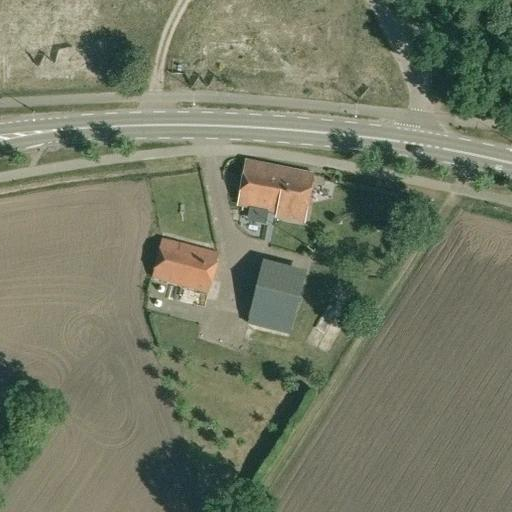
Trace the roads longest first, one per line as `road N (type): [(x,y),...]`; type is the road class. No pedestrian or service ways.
road 1 (secondary): [(0,139),(163,124),(444,148)]
road 2 (track): [(255,511),(459,193),(461,172),(444,148)]
road 3 (unclassified): [(444,148),(375,0)]
